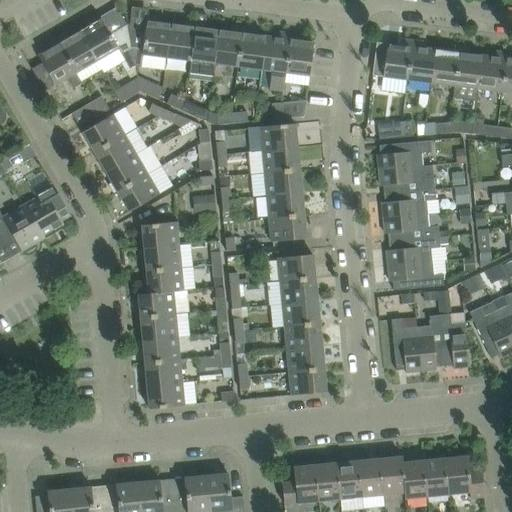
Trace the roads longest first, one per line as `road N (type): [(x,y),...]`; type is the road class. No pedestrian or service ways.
road 1 (residential): [(365,419),(340,124),(352,45),(346,24)]
road 2 (residential): [(114,441),(98,240)]
road 3 (residential): [(98,240),(0,65)]
road 4 (residential): [(346,24),(380,7),(511,21)]
road 5 (tertiary): [(114,441),(252,427)]
road 6 (tertiary): [(365,419),(498,401)]
road 7 (residential): [(217,0),(332,13),(346,24)]
